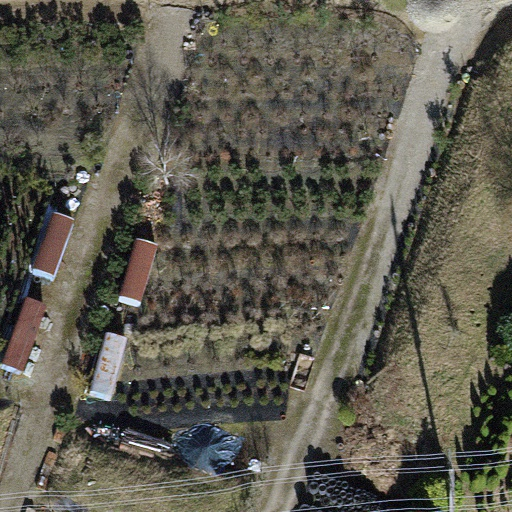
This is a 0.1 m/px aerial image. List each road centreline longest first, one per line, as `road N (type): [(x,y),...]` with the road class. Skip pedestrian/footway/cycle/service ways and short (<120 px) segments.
road 1 (track): [(275,511),(462,0)]
road 2 (track): [(14,511),(183,0)]
